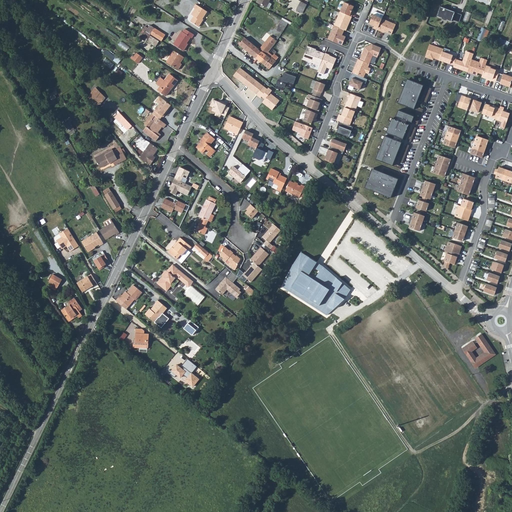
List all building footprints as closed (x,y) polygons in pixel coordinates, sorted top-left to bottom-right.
[(259,0),(258,4),(267,9),(272,0),(259,0)] [(301,0),(296,9),(303,13),(308,4),(301,0)] [(346,2),(342,13),(351,17),(356,7),(346,2)] [(194,16),(190,21),(199,27),(202,22),(201,22),(207,11),(196,4),(193,8),(195,9),(191,15),(194,16)] [(441,7),(438,16),(442,18),(442,19),(446,21),(448,20),(451,21),(452,20),(459,22),(462,14),(441,7)] [(342,13),(341,13),(335,27),(345,31),(347,32),(350,23),(350,22),(351,22),(353,18),(351,17),(342,13)] [(382,20),(373,17),(369,26),(374,28),(373,30),(377,32),(382,21),(382,20)] [(281,21),(278,26),(285,30),(287,25),(281,21)] [(382,21),(377,32),(382,34),(382,33),(392,37),(396,27),(382,21)] [(278,26),(276,31),(282,34),(285,30),(278,26)] [(335,27),(329,40),(343,46),(347,38),(343,36),(345,31),(335,27)] [(154,28),(150,34),(161,41),(166,35),(154,28)] [(182,31),(173,44),(183,51),(188,44),(187,43),(191,37),(192,38),(194,34),(185,29),(183,32),(182,31)] [(145,31),(141,38),(146,41),(150,35),(150,34),(145,31)] [(150,35),(146,41),(156,47),(159,41),(150,35)] [(271,37),(269,41),(276,46),(278,41),(271,37)] [(498,44),(508,47),(510,41),(500,38),(498,44)] [(250,43),(246,40),(240,47),(258,60),(269,70),(278,59),(275,56),(274,58),(269,54),(268,56),(264,53),(263,53),(260,51),(250,43)] [(127,50),(130,46),(121,41),(119,44),(127,50)] [(269,41),(260,51),(263,53),(264,53),(268,56),(269,54),(276,46),(269,41)] [(361,55),(359,60),(369,64),(373,56),(377,58),(381,48),(372,44),(365,47),(364,50),(362,55),(361,55)] [(444,49),(429,44),(425,57),(433,60),(434,58),(436,58),(435,59),(440,60),(444,49)] [(315,51),(307,48),(301,61),(319,68),(324,56),(315,52),(315,51)] [(444,48),(444,49),(440,60),(454,65),(456,59),(456,58),(453,57),(455,52),(444,48)] [(184,57),(174,51),(166,62),(178,70),(181,65),(179,65),(184,57)] [(474,54),(466,51),(463,62),(456,59),(454,65),(453,67),(461,70),(461,69),(464,70),(463,71),(467,72),(472,60),(474,54)] [(143,57),(137,53),(133,57),(132,56),(131,58),(138,63),(143,57)] [(329,57),(325,55),(324,56),(319,68),(317,74),(324,77),(326,70),(332,72),(336,61),(329,58),(329,57)] [(480,62),(472,60),(467,72),(477,75),(478,72),(483,74),(486,65),(487,60),(481,58),(480,62)] [(359,60),(358,59),(352,73),(363,78),(366,73),(368,74),(371,69),(368,67),(369,64),(359,60)] [(500,70),(486,65),(483,74),(481,77),(496,82),(500,70)] [(241,69),(235,77),(246,86),(252,78),(241,69)] [(295,78),(283,73),(281,78),(278,77),(277,80),(276,80),(273,88),(282,91),(285,83),(291,86),(295,78)] [(363,78),(352,73),(350,77),(351,77),(350,81),(351,81),(349,85),(360,89),(363,82),(366,83),(368,80),(363,78)] [(164,81),(160,78),(157,82),(157,84),(160,86),(157,89),(166,96),(174,86),(173,85),(174,84),(175,84),(178,80),(169,74),(164,81)] [(511,84),(511,78),(504,76),(500,86),(510,89),(511,84)] [(252,78),(246,86),(258,96),(264,88),(252,78)] [(408,79),(398,103),(422,113),(424,109),(415,106),(423,85),(408,79)] [(314,89),(312,95),(319,98),(322,92),(325,85),(317,81),(314,89)] [(423,102),(426,103),(432,88),(429,87),(423,102)] [(88,97),(97,109),(105,97),(96,88),(88,97)] [(268,90),(264,88),(258,96),(257,97),(261,99),(262,98),(266,101),(264,104),(274,111),(281,102),(271,94),(273,92),(269,89),(268,90)] [(58,97),(56,90),(49,93),(52,100),(58,97)] [(319,98),(312,95),(309,94),(307,98),(310,99),(307,106),(319,111),(321,105),(319,105),(320,103),(322,103),(323,99),(319,98)] [(457,94),(455,100),(460,102),(458,107),(467,110),(471,99),(457,94)] [(347,101),(345,107),(355,111),(359,101),(360,101),(361,97),(354,95),(353,98),(349,97),(348,101),(347,101)] [(172,106),(159,96),(156,101),(160,104),(152,114),(153,114),(160,119),(162,116),(163,117),(172,106)] [(481,102),(473,99),(470,109),(478,112),(479,110),(483,111),(485,103),(486,101),(482,100),(481,102)] [(226,104),(219,101),(219,102),(213,100),(210,106),(213,107),(212,110),(216,112),(214,115),(220,118),(221,115),(226,117),(230,108),(225,106),(226,104)] [(499,108),(485,103),(483,111),(482,113),(496,118),(499,108)] [(500,106),(499,108),(496,118),(496,119),(506,123),(510,113),(503,110),(504,107),(500,106)] [(355,111),(345,107),(342,115),(339,115),(337,120),(339,121),(350,125),(355,111)] [(318,114),(307,110),(303,120),(312,123),(313,121),(315,122),(318,114)] [(398,110),(396,116),(398,117),(407,120),(418,125),(420,119),(398,110)] [(132,126),(121,114),(116,118),(127,130),(132,126)] [(160,119),(153,114),(151,115),(145,123),(145,125),(146,126),(143,131),(156,141),(159,136),(156,134),(162,127),(164,128),(166,125),(160,119)] [(230,116),(224,128),(238,135),(243,122),(230,116)] [(397,120),(391,118),(375,159),(400,169),(401,166),(394,163),(402,142),(394,139),(395,136),(402,139),(408,125),(405,124),(397,120)] [(69,121),(64,123),(69,132),(74,129),(69,121)] [(313,128),(296,121),(292,130),(301,133),(300,136),(308,139),(313,128)] [(350,125),(339,121),(337,128),(338,128),(337,132),(349,137),(353,126),(350,125)] [(414,126),(408,141),(410,142),(416,127),(414,126)] [(449,126),(447,132),(459,136),(461,130),(449,126)] [(254,134),(246,130),(242,138),(250,142),(248,145),(256,149),(259,142),(260,141),(252,137),(254,134)] [(200,139),(194,147),(201,153),(204,149),(207,151),(205,154),(209,157),(214,150),(207,145),(213,138),(204,132),(199,139),(200,139)] [(459,136),(447,132),(445,138),(457,142),(459,136)] [(476,135),(474,141),(486,146),(488,140),(476,135)] [(457,142),(445,138),(443,144),(455,148),(457,142)] [(331,146),(330,149),(338,152),(342,154),(346,144),(332,139),(330,145),(331,146)] [(143,148),(145,150),(140,158),(148,163),(151,164),(155,158),(153,156),(158,148),(147,141),(143,147),(143,148)] [(486,146),(474,141),(472,147),(484,151),(486,146)] [(264,144),(259,142),(256,149),(252,157),(264,162),(266,157),(270,159),(273,152),(269,150),(268,153),(262,150),(264,144)] [(407,144),(400,162),(402,163),(409,145),(407,144)] [(484,151),(472,147),(470,153),(482,157),(484,151)] [(108,153),(96,159),(100,168),(110,163),(110,164),(118,160),(119,163),(126,159),(121,148),(115,150),(116,152),(114,152),(112,148),(107,151),(108,153)] [(338,152),(330,149),(329,149),(325,159),(334,163),(338,152)] [(451,159),(439,155),(437,161),(448,165),(451,159)] [(448,165),(437,161),(435,167),(446,171),(448,165)] [(234,166),(228,172),(240,183),(246,177),(245,176),(250,170),(243,164),(238,170),(234,166)] [(190,171),(180,166),(175,178),(181,180),(183,176),(187,178),(190,171)] [(503,180),(507,168),(504,166),(503,168),(499,167),(496,177),(503,180)] [(277,189),(281,191),(282,189),(287,177),(279,173),(280,171),(271,167),(266,178),(274,182),(274,183),(279,185),(277,189)] [(446,171),(435,167),(433,173),(444,177),(446,171)] [(372,168),(365,187),(391,198),(398,179),(372,168)] [(511,169),(507,168),(503,180),(511,182),(511,179),(511,171),(510,171),(511,169)] [(463,173),(461,179),(473,183),(475,177),(463,173)] [(181,180),(175,178),(173,182),(174,183),(172,187),(171,187),(169,191),(177,195),(179,190),(189,195),(193,185),(181,180)] [(473,183),(461,179),(459,185),(471,189),(473,183)] [(305,194),(301,193),(304,187),(305,186),(301,184),(300,186),(290,180),(285,190),(299,197),(300,195),(303,197),(305,194)] [(421,187),(434,191),(436,184),(426,180),(424,184),(422,184),(421,187)] [(92,181),(89,184),(96,196),(100,194),(92,181)] [(471,189),(459,185),(457,191),(469,195),(471,189)] [(431,199),(434,191),(421,187),(420,191),(422,191),(420,195),(423,196),(427,197),(431,199)] [(103,191),(114,209),(120,206),(109,188),(103,191)] [(175,202),(166,198),(163,207),(174,212),(175,209),(184,212),(186,209),(189,210),(192,205),(177,199),(175,202)] [(201,215),(205,216),(210,219),(213,212),(217,202),(216,201),(210,198),(208,198),(201,215)] [(463,199),(461,206),(473,210),(474,207),(472,206),(474,202),(463,199)] [(414,207),(427,211),(429,204),(425,202),(421,201),(419,200),(417,204),(416,204),(414,207)] [(253,216),(259,208),(251,202),(249,205),(250,206),(246,210),(253,216)] [(473,210),(461,206),(458,205),(455,217),(468,221),(471,213),(472,214),(473,210)] [(410,219),(422,223),(425,216),(414,212),(413,216),(411,216),(410,219)] [(420,231),(422,223),(410,219),(409,222),(411,223),(409,227),(420,231)] [(272,238),(281,225),(274,220),(264,232),(268,235),(266,238),(273,244),(276,241),(272,238)] [(107,226),(100,230),(106,239),(115,233),(116,235),(120,233),(113,222),(107,226)] [(207,225),(202,223),(199,229),(207,233),(210,226),(207,225)] [(457,223),(455,230),(467,234),(468,231),(466,230),(468,226),(457,223)] [(68,228),(59,234),(60,234),(55,237),(61,247),(63,248),(67,246),(70,251),(79,246),(68,228)] [(511,231),(506,229),(503,236),(511,239),(511,231)] [(467,234),(455,230),(452,237),(463,241),(464,237),(466,238),(467,234)] [(97,232),(82,241),(88,252),(95,248),(95,247),(99,244),(100,246),(104,243),(97,232)] [(172,245),(168,251),(181,261),(190,250),(188,248),(191,244),(179,236),(176,240),(177,240),(173,246),(172,245)] [(197,239),(194,243),(201,248),(204,244),(197,239)] [(501,240),(499,247),(509,251),(511,244),(501,240)] [(444,252),(447,253),(459,257),(460,254),(459,253),(461,246),(448,241),(444,252)] [(263,242),(254,254),(258,257),(261,260),(271,248),(263,242)] [(213,250),(204,244),(201,248),(206,252),(205,254),(208,256),(213,250)] [(228,244),(224,252),(228,254),(227,255),(230,257),(232,255),(235,258),(234,260),(240,264),(244,254),(240,251),(239,252),(236,249),(237,249),(234,247),(233,247),(228,244)] [(497,251),(495,258),(505,261),(508,254),(497,251)] [(293,266),(283,286),(327,315),(344,298),(350,290),(323,266),(321,265),(301,253),(293,266)] [(459,257),(447,253),(444,261),(455,264),(456,260),(458,261),(459,257)] [(105,254),(94,260),(100,270),(103,268),(102,267),(106,264),(105,262),(108,260),(105,254)] [(261,260),(258,257),(250,266),(250,265),(245,272),(250,275),(252,272),(256,275),(265,263),(261,260)] [(493,262),(491,269),(501,272),(504,265),(493,262)] [(194,279),(173,263),(168,270),(165,270),(163,273),(163,276),(158,283),(168,291),(172,285),(171,282),(175,277),(178,276),(186,282),(186,283),(189,286),(194,279)] [(241,269),(234,264),(230,271),(229,270),(223,278),(224,279),(220,284),(226,289),(231,283),(241,290),(245,284),(243,283),(244,281),(236,275),(241,269)] [(489,272),(487,279),(497,283),(499,276),(489,272)] [(62,279),(53,274),(49,281),(58,286),(62,279)] [(92,274),(77,283),(83,292),(93,285),(94,286),(98,284),(92,274)] [(252,277),(250,280),(250,281),(255,285),(259,289),(262,284),(252,277)] [(486,283),(484,290),(494,294),(496,287),(486,283)] [(191,285),(185,294),(199,304),(205,295),(191,285)] [(120,296),(115,304),(125,312),(134,300),(135,301),(142,293),(132,286),(126,294),(124,293),(121,297),(120,296)] [(82,309),(75,298),(68,302),(70,305),(61,311),(69,321),(72,319),(71,318),(76,314),(79,317),(82,315),(79,311),(82,309)] [(148,309),(143,315),(155,323),(159,318),(158,317),(165,307),(156,300),(149,310),(148,309)] [(198,327),(192,322),(188,328),(194,332),(198,327)] [(485,353),(476,358),(477,359),(474,361),(478,366),(495,354),(482,333),(475,338),(485,353)] [(142,335),(134,334),(133,340),(131,340),(130,348),(146,350),(147,335),(142,335)] [(473,340),(465,346),(468,351),(471,350),(472,351),(477,347),(473,340)] [(468,351),(465,346),(462,348),(475,368),(478,366),(474,361),(477,359),(476,358),(472,351),(471,350),(468,351)] [(192,372),(197,365),(187,358),(182,366),(177,363),(171,371),(194,387),(200,378),(192,372)] [(498,404),(495,414),(500,415),(503,406),(498,404)]
